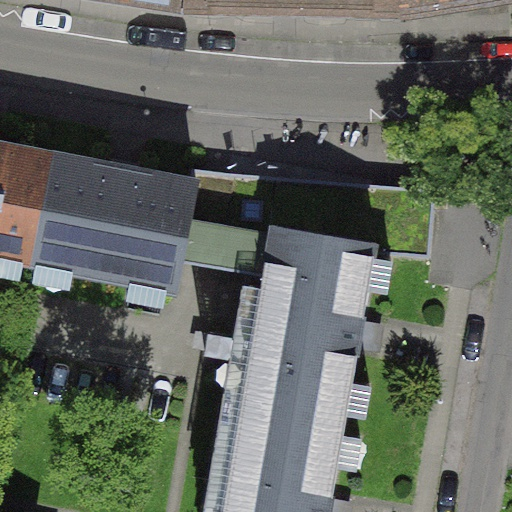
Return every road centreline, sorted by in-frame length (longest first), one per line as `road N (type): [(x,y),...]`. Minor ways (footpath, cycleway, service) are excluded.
road 1 (residential): [(0,50),(146,77),(368,98),(511,89)]
road 2 (residential): [(478,511),(511,314)]
